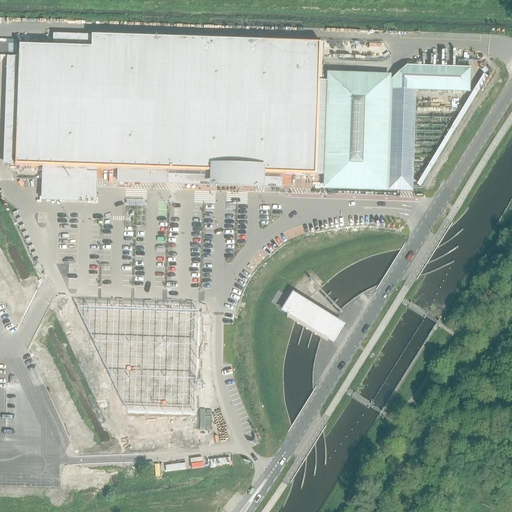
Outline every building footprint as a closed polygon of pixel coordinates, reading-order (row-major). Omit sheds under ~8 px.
[(382,187),(385,80),(332,79),(331,82),(319,82),(320,44),(91,36),(91,48),(19,46),(15,166),(44,167),(51,168),(50,178),(51,178),(51,177),(63,178),(63,179),(75,179),(76,168),(97,169),(119,170),(153,171),(183,172),(183,182),(219,184),(219,185),(234,185),(255,186),(256,174),(316,176),(316,175),(328,176),(328,185),(382,187)] [(44,167),(42,205),(96,207),(96,188),(97,169),(76,168),(75,179),(63,179),(63,178),(50,178),(51,168),(44,167)] [(136,183),(153,184),(153,171),(119,170),(118,182),(136,183)] [(276,306),(283,295),(280,292),(278,291),(271,303),(276,306)] [(332,328),(335,323),(335,322),(304,303),(300,300),(299,300),(296,306),(289,302),(283,311),(286,312),(290,315),(289,317),(287,316),(286,317),(326,342),(327,341),(325,339),(326,337),(333,342),(338,333),(332,328)] [(195,414),(198,312),(78,308),(127,412),(195,414)]
